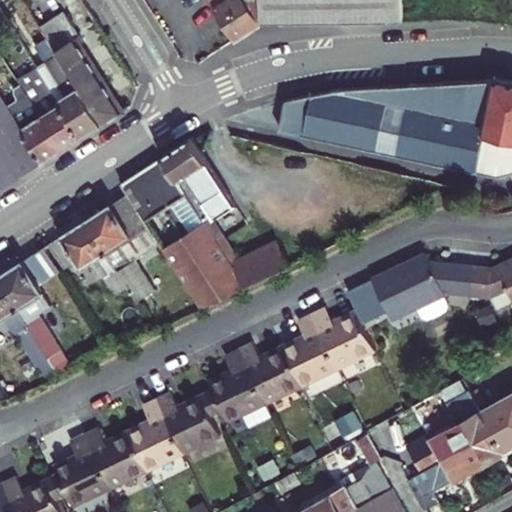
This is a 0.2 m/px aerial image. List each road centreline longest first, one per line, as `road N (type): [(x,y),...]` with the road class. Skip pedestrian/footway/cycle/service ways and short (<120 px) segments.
road 1 (residential): [(0,425),(403,235),(429,226),(511,225)]
road 2 (residential): [(185,107),(287,67),(511,51)]
road 3 (residential): [(0,227),(185,107)]
road 4 (residential): [(115,0),(185,107)]
